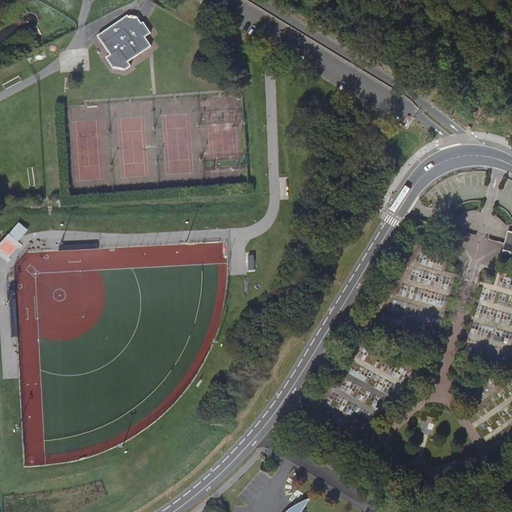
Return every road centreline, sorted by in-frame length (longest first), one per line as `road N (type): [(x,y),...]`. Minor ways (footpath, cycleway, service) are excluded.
road 1 (tertiary): [(252,432),(388,225)]
road 2 (residential): [(252,432),(388,511)]
road 3 (tertiary): [(511,165),(475,155),(442,162),(388,225)]
